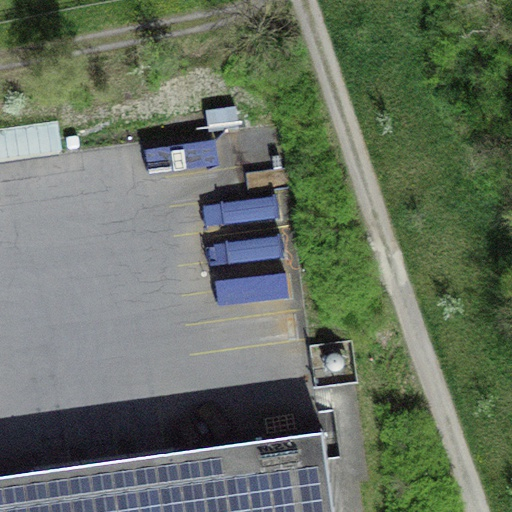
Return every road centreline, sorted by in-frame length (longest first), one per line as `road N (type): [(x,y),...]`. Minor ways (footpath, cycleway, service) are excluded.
road 1 (track): [(476,511),(303,0)]
road 2 (track): [(438,398),(159,376)]
